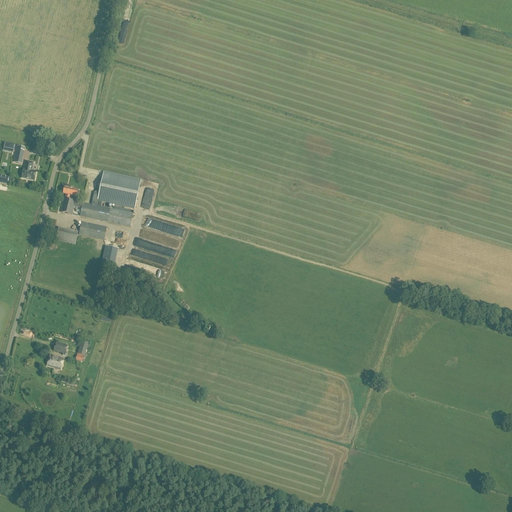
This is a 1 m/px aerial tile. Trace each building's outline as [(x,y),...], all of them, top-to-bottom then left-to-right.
[(13,153),(15,146),(5,144),(4,150),(13,153)] [(22,178),(34,181),(36,172),(31,171),(33,163),(26,161),(24,169),(22,178)] [(102,201),(135,208),(141,181),(104,173),(96,206),(101,207),(102,201)] [(63,194),(66,194),(65,199),(69,200),(70,195),(77,197),(78,191),(64,187),(63,194)] [(69,200),(65,199),(64,199),(60,212),(72,215),(74,207),(75,201),(69,200)] [(75,201),(74,207),(82,209),(80,216),(130,227),(133,214),(101,207),(96,206),(75,201)] [(45,248),(50,250),(56,222),(49,220),(46,236),(47,236),(45,248)] [(103,238),(106,226),(80,221),(77,233),(103,238)] [(141,235),(176,246),(179,238),(144,227),(141,235)] [(76,233),(57,229),(55,241),(73,244),(76,233)] [(101,267),(114,269),(118,249),(106,247),(101,267)] [(78,354),(84,356),(88,344),(78,341),(77,346),(80,347),(78,354)] [(53,351),(65,354),(68,345),(56,342),(53,351)] [(47,366),(60,370),(63,359),(50,355),(47,366)]
